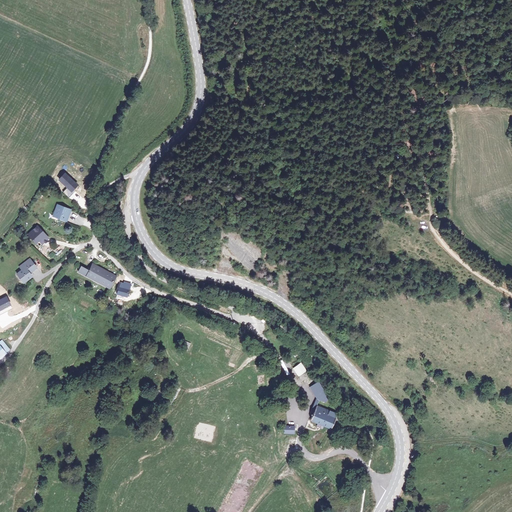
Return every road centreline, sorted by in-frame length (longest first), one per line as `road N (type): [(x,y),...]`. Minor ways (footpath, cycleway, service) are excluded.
road 1 (secondary): [(133,212),(145,243),(166,265),(279,301),(385,408),(400,453),(378,511)]
road 2 (track): [(147,0),(146,66),(100,161),(90,205),(142,170)]
road 3 (secondary): [(186,0),(200,96),(190,123),(142,170),(133,212)]
road 4 (unclassified): [(133,212),(127,241),(150,273),(237,313)]
road 5 (unclassified): [(237,313),(219,314),(139,283),(97,244)]
road 6 (unclassified): [(97,244),(63,262),(12,350)]
